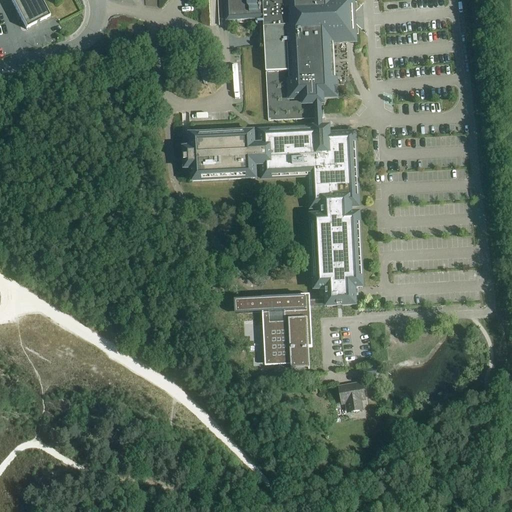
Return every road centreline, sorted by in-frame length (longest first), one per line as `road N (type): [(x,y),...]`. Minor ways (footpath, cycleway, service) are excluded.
road 1 (track): [(283,511),(253,466),(169,388),(0,283)]
road 2 (residential): [(0,66),(82,43),(95,29),(98,0)]
